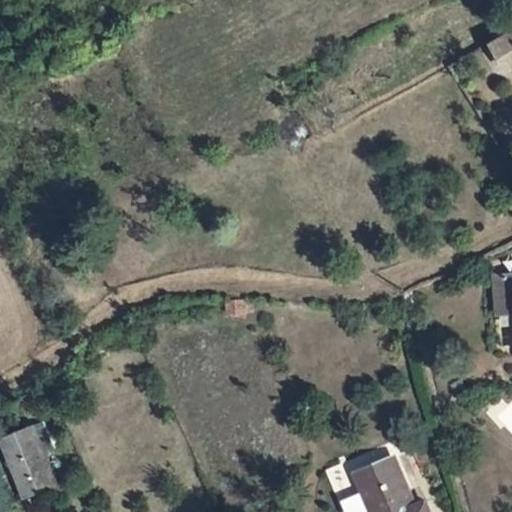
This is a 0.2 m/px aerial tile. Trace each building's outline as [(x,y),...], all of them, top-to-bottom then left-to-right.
[(511,13),(472,38),(488,67),(511,54),(511,96),(506,100),(511,110),(511,13)] [(511,294),(495,296),(493,281),(468,284),(472,321),(497,318),(503,364),(511,362),(511,294)] [(226,325),(226,309),(208,309),(209,325),(226,325)] [(13,429),(0,433),(0,492),(3,500),(36,487),(13,429)] [(421,511),(408,511),(391,467),(357,481),(368,511),(423,511),(421,511)]
